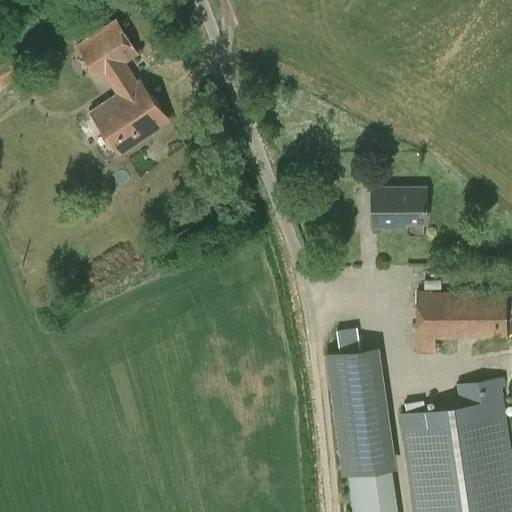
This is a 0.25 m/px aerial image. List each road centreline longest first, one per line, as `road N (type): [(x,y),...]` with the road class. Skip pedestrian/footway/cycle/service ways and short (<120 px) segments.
road 1 (unclassified): [(204,0),(306,279),(372,273)]
road 2 (track): [(306,279),(331,511)]
